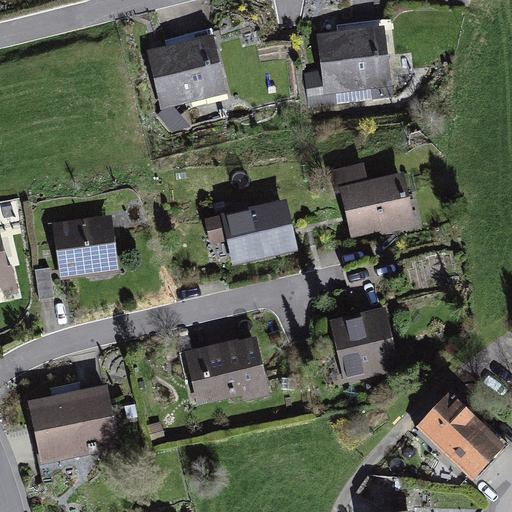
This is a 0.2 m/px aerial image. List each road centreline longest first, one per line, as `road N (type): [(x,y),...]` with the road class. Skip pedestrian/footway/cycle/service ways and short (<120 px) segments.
road 1 (residential): [(351,276),(93,331),(0,371)]
road 2 (residential): [(154,0),(0,39)]
